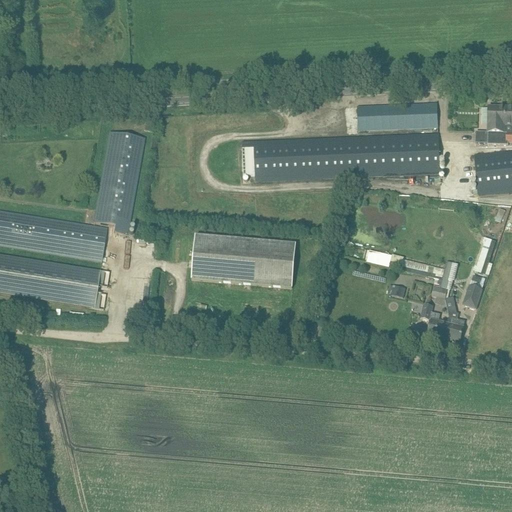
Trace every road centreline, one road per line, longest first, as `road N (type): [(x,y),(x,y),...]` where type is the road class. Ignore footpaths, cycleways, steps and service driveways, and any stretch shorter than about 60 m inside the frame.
road 1 (tertiary): [(511,82),(0,110)]
road 2 (track): [(418,357),(112,333)]
